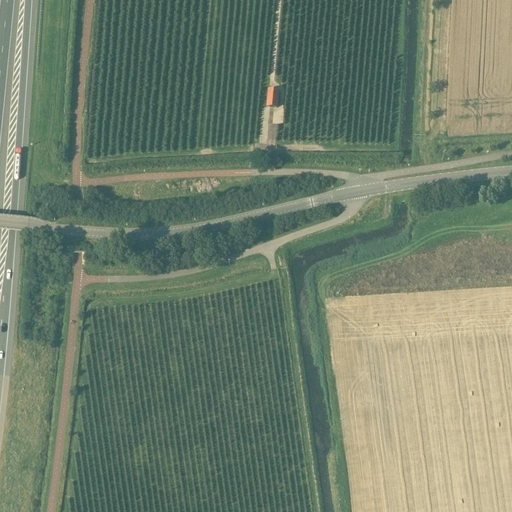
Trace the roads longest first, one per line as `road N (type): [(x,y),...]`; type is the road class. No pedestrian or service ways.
road 1 (tertiary): [(357,192),(150,235),(0,224)]
road 2 (motorway): [(0,344),(28,0)]
road 3 (track): [(283,272),(315,511)]
road 4 (tertiary): [(511,172),(357,192)]
road 5 (track): [(422,148),(428,0)]
